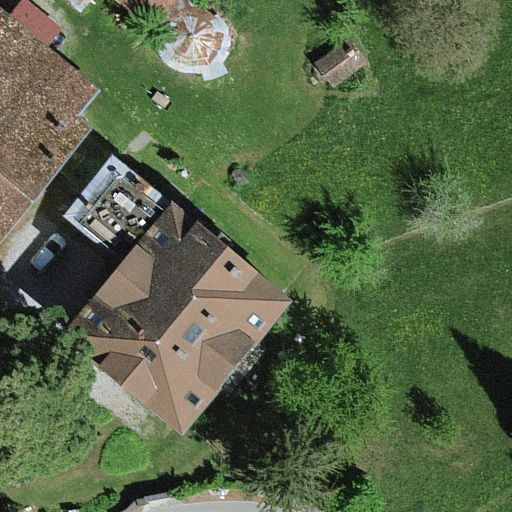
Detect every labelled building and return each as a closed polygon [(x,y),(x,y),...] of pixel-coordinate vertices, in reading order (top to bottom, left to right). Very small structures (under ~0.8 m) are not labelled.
[(65,0),(77,10),(85,0),(65,0)] [(111,0),(145,28),(168,0),(111,0)] [(0,225),(84,124),(70,112),(92,87),(0,10),(0,225)] [(348,41),(313,65),(329,88),(364,64),(348,41)] [(107,254),(156,192),(100,148),(51,210),(107,254)] [(177,430),(285,293),(156,192),(107,254),(82,286),(100,300),(66,343),(177,430)]
